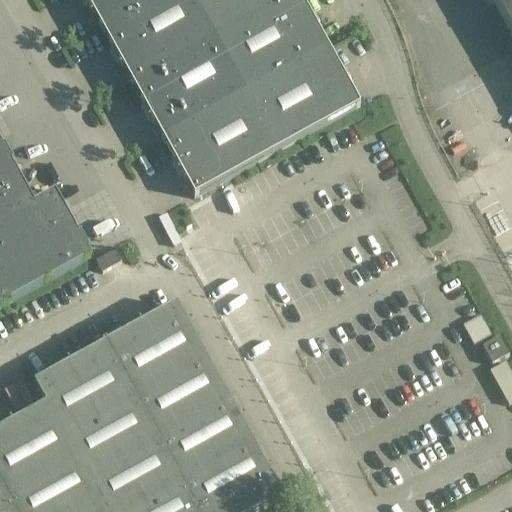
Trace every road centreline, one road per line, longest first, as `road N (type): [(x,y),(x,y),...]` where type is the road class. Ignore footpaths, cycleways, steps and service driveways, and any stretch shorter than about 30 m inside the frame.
road 1 (unclassified): [(511,300),(409,120),(363,0)]
road 2 (unclassified): [(174,271),(32,0)]
road 3 (unclassified): [(315,511),(174,271)]
road 4 (unclassified): [(174,271),(0,359)]
